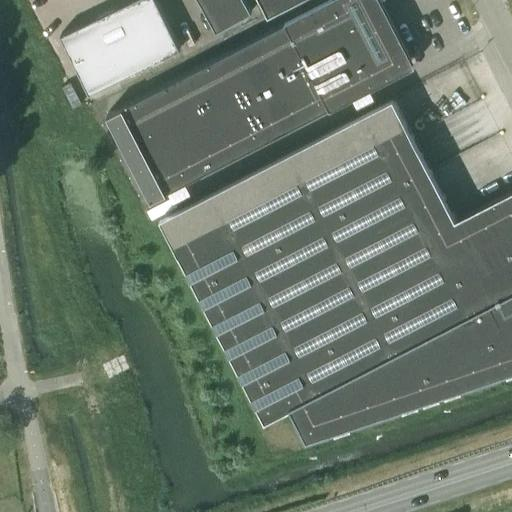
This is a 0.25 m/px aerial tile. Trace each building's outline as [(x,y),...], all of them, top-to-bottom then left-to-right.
[(180,47),(157,0),(127,0),(60,32),(89,92),(180,47)] [(324,0),(107,112),(151,197),(396,71),(359,0),(324,0)] [(252,10),(246,0),(200,0),(216,29),(252,10)] [(260,0),(263,4),(268,14),(294,0),(260,0)] [(161,215),(179,250),(265,418),(291,405),(307,435),(511,366),(511,186),(455,216),(411,131),(393,96),(161,215)]
